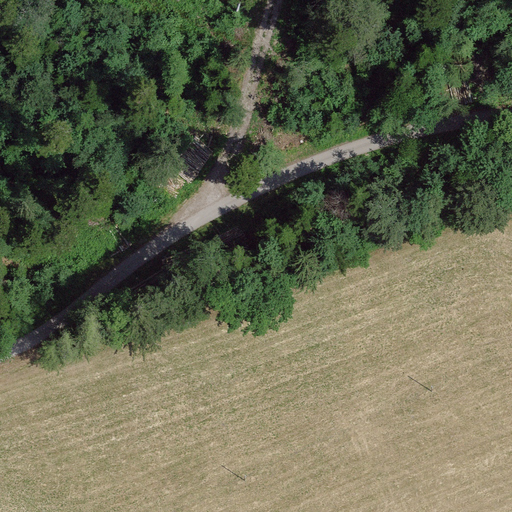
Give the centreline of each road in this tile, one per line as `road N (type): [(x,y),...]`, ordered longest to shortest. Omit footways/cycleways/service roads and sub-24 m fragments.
road 1 (residential): [(0,354),(41,334),(196,222),(297,170),(438,124),(511,115)]
road 2 (track): [(196,222),(235,139),(277,0)]
